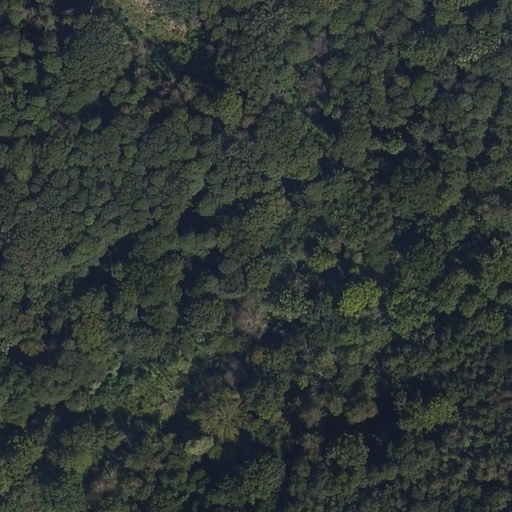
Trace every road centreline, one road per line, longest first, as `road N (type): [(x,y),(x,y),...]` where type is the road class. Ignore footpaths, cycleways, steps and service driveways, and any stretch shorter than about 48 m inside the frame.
road 1 (track): [(511,148),(283,221),(36,378),(0,387)]
road 2 (track): [(511,502),(413,495),(376,511)]
